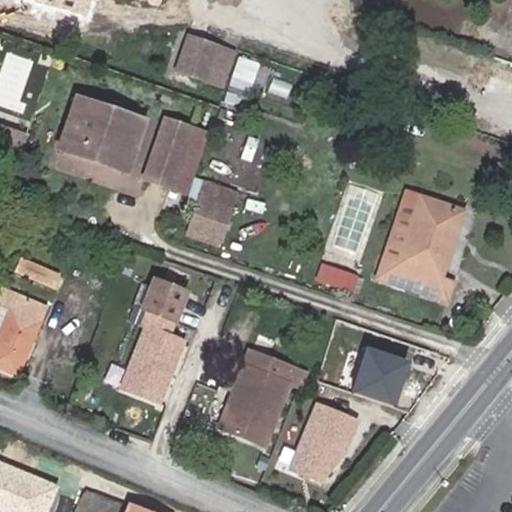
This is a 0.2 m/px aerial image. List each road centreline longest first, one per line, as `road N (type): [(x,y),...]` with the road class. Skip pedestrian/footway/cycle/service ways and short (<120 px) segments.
road 1 (residential): [(511,119),(308,49),(296,0)]
road 2 (residential): [(378,511),(511,348)]
